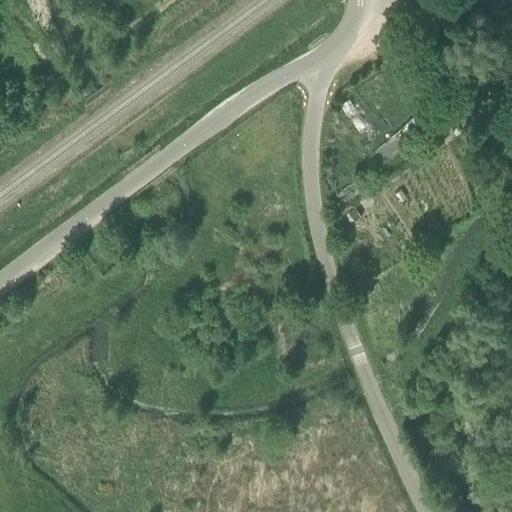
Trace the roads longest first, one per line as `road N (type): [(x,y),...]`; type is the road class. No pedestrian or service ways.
road 1 (unclassified): [(424,511),(321,246),(311,124),(328,52)]
road 2 (unclassified): [(0,281),(241,101),(328,52)]
road 3 (track): [(511,119),(486,95),(422,0)]
